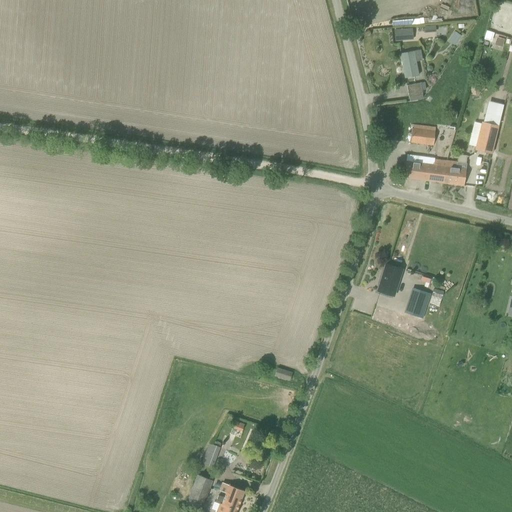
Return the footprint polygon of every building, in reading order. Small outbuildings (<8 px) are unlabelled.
[(399,41),(398,32),(412,31),(412,29),(394,30),(395,41),(399,41)] [(458,41),(461,36),(455,32),(452,37),(458,41)] [(502,47),(504,40),(497,37),(495,45),(502,47)] [(405,78),(415,76),(419,75),(416,61),(422,60),(420,50),(400,54),(405,78)] [(409,97),(419,96),(422,95),(420,83),(406,86),(409,97)] [(478,86),(470,87),(471,95),(479,94),(478,86)] [(475,120),(468,145),(475,147),(474,150),(491,154),(498,126),(496,126),(498,119),(500,119),(502,109),(488,105),(486,113),(484,122),(481,122),(475,120)] [(433,145),(435,128),(413,125),(413,129),(412,128),(410,142),(433,145)] [(404,178),(442,183),(445,161),(434,159),(433,165),(406,162),(404,178)] [(464,185),(466,168),(466,163),(445,161),(442,183),(464,185)] [(394,296),(402,269),(386,264),(381,279),(383,280),(379,292),(394,296)] [(408,314),(407,319),(417,322),(418,317),(422,318),(425,308),(426,309),(431,294),(412,288),(404,313),(408,314)] [(434,289),(431,296),(441,299),(443,292),(434,289)] [(275,376),(290,380),(292,373),(277,368),(275,376)] [(209,444),(202,463),(212,467),(220,447),(209,444)] [(197,475),(186,504),(200,510),(212,480),(197,475)] [(219,504),(216,511),(236,511),(244,491),(229,485),(224,497),(218,495),(215,502),(219,504)]
